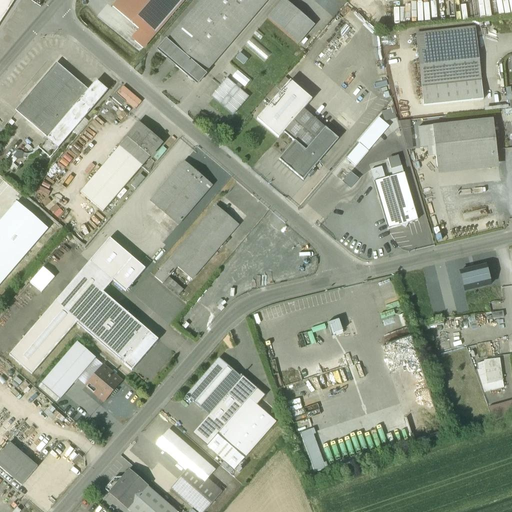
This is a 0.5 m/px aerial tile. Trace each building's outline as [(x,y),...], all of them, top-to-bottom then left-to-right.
[(11,0),(0,0),(0,22),(14,2),(11,0)] [(119,0),(113,7),(142,32),(135,41),(143,48),(184,0),(119,0)] [(268,0),(201,0),(166,42),(205,74),(268,0)] [(314,26),(284,0),(282,0),(267,19),(298,45),(314,26)] [(475,28),(445,31),(446,43),(417,46),(421,86),(481,80),(475,28)] [(254,35),(260,40),(264,37),(257,31),(254,35)] [(416,34),(417,46),(446,43),(445,31),(416,34)] [(252,38),(245,46),(264,62),(270,54),(252,38)] [(205,74),(166,42),(165,41),(156,51),(197,85),(206,75),(205,74)] [(239,54),(235,58),(242,65),(246,60),(239,54)] [(87,93),(56,67),(40,86),(16,113),(47,139),(39,149),(49,158),(107,91),(96,82),(87,93)] [(285,78),(267,99),(271,103),(289,82),(285,78)] [(211,97),(233,116),(249,98),(226,79),(211,97)] [(421,86),(423,106),(483,100),(481,80),(421,86)] [(271,103),(256,120),(278,139),(284,133),(303,110),(311,100),(290,81),(289,82),(271,103)] [(325,129),(303,110),(284,133),(294,142),(305,151),(325,129)] [(493,120),(432,126),(434,147),(437,167),(497,160),(493,120)] [(237,130),(228,122),(220,131),(229,139),(237,130)] [(138,124),(126,138),(149,158),(161,144),(138,124)] [(338,131),(330,124),(326,129),(334,136),(338,131)] [(432,126),(418,128),(420,149),(434,147),(432,126)] [(325,129),(305,151),(318,162),(338,140),(334,136),(326,129),(325,129)] [(149,158),(126,138),(80,193),(102,212),(149,158)] [(294,142),(279,160),(290,170),(305,151),(294,142)] [(305,151),(290,170),(302,181),(307,176),(308,177),(310,177),(314,173),(313,171),(312,170),(318,162),(305,151)] [(183,163),(150,202),(178,225),(211,186),(183,163)] [(403,174),(374,182),(388,229),(416,221),(403,174)] [(215,206),(168,261),(176,268),(191,280),(238,226),(215,206)] [(0,223),(0,281),(43,231),(14,207),(0,223)] [(144,269),(109,239),(90,262),(125,292),(144,269)] [(176,268),(168,261),(154,278),(162,284),(168,278),(176,268)] [(90,262),(54,305),(77,325),(104,294),(102,293),(112,281),(90,262)] [(485,266),(460,272),(465,292),(490,286),(485,266)] [(184,292),(168,278),(162,284),(178,298),(184,292)] [(150,334),(104,294),(77,325),(123,364),(150,334)] [(77,325),(54,305),(8,357),(31,377),(77,325)] [(150,334),(123,364),(133,373),(159,343),(150,334)] [(77,343),(41,384),(60,399),(95,359),(77,343)] [(241,378),(219,359),(186,396),(208,416),(241,378)] [(477,371),(484,392),(485,393),(503,388),(499,360),(486,361),(485,362),(478,365),(479,370),(477,371)] [(103,366),(85,387),(103,403),(121,381),(103,366)] [(208,416),(193,434),(207,446),(216,435),(248,399),(256,405),(264,396),(242,377),(241,378),(208,416)] [(248,399),(216,435),(244,459),(276,423),(248,399)] [(215,471),(168,430),(155,445),(185,472),(191,465),(207,480),(215,471)] [(311,430),(300,434),(314,473),(325,469),(311,430)] [(244,459),(216,435),(207,446),(207,447),(234,470),(244,459)] [(37,467),(9,444),(0,454),(0,468),(21,486),(37,467)] [(185,472),(170,489),(196,511),(204,511),(221,492),(207,480),(191,465),(185,472)] [(151,482),(135,469),(131,473),(147,487),(151,482)] [(131,473),(116,490),(114,488),(109,494),(127,510),(147,487),(131,473)] [(175,511),(147,487),(127,510),(129,511),(175,511)]
